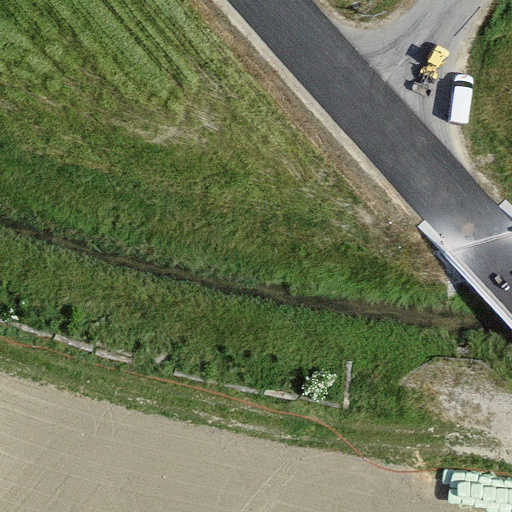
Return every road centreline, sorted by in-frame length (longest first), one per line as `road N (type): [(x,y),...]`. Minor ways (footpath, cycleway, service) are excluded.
road 1 (tertiary): [(511,274),(358,110)]
road 2 (unclassified): [(462,0),(358,110)]
road 3 (tertiary): [(358,110),(266,0)]
